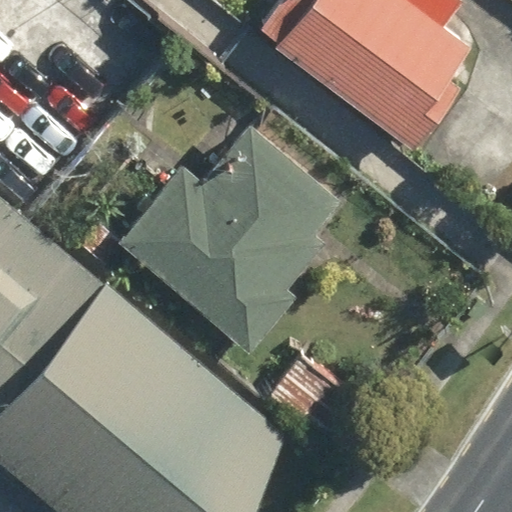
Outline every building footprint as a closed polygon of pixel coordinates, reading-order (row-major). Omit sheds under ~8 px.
[(282,39),(417,143),(466,80),(455,73),(478,41),(448,19),(462,0),(283,0),(267,21),(285,34),(282,39)] [(125,233),(255,345),(302,288),(292,280),(331,233),(321,224),(347,194),(256,117),(208,175),(187,157),(171,177),(143,153),(101,203),(131,225),(125,233)] [(0,457),(65,511),(215,511),(284,432),(104,277),(100,281),(0,194),(0,457)] [(127,237),(101,216),(83,238),(109,259),(127,237)] [(275,389),(344,445),(373,406),(304,353),(275,389)]
